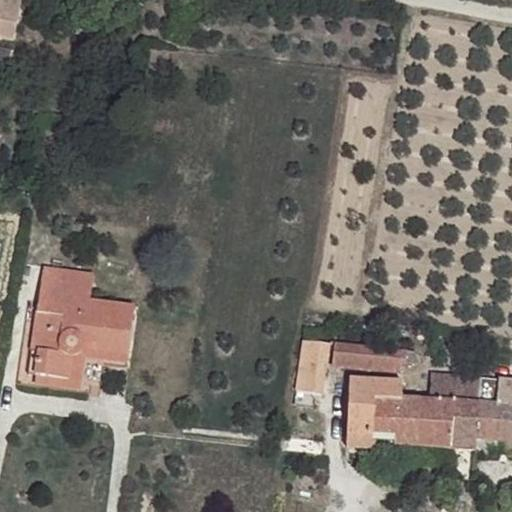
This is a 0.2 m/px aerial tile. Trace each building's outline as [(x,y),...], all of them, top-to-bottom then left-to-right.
[(72,5),(63,54),(78,57),(87,8),(72,5)] [(39,341),(33,378),(75,383),(79,359),(83,357),(87,353),(89,350),(137,356),(142,308),(95,302),(99,278),(49,270),(39,341)] [(308,343),(302,394),(325,398),(332,346),(308,343)] [(336,344),(333,363),(406,371),(407,365),(415,366),(416,353),(336,344)] [(424,402),(421,446),(479,450),(479,439),(482,377),(434,372),(431,403),(424,402)] [(511,380),(482,377),(479,439),(511,441),(511,380)] [(353,380),(349,433),(374,437),(376,426),(392,427),(398,427),(396,444),(421,446),(424,402),(404,400),(405,384),(353,380)] [(376,426),(374,437),(391,439),(392,427),(376,426)] [(349,433),(348,446),(373,448),(374,437),(349,433)]
